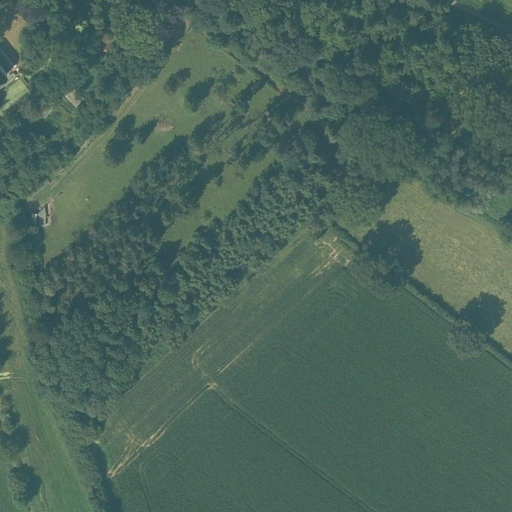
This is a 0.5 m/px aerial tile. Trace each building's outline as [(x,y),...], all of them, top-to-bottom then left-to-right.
[(99,35),(93,44),(105,53),(106,52),(112,44),(99,35)] [(112,44),(106,52),(111,56),(116,48),(112,44)] [(9,74),(0,63),(0,87),(15,74),(13,71),(9,74)] [(65,80),(59,87),(79,106),(85,100),(65,80)] [(46,98),(37,108),(44,115),(53,105),(46,98)] [(27,185),(32,193),(49,182),(44,174),(27,185)]
